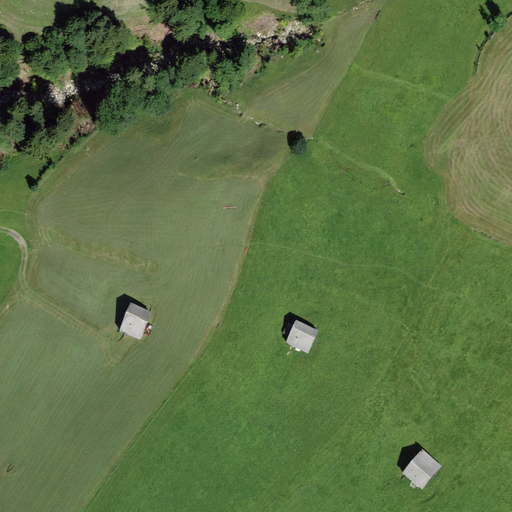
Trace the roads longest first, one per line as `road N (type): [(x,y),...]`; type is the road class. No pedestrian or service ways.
road 1 (track): [(511,5),(474,45),(463,104),(443,151),(444,208)]
road 2 (track): [(117,348),(28,293),(22,247),(0,231)]
